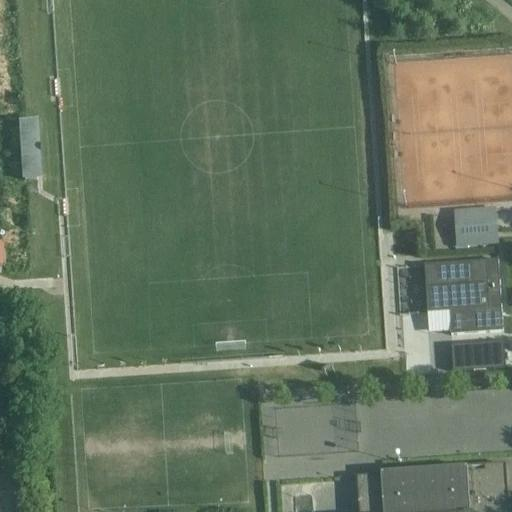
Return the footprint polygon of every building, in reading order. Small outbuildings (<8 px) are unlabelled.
[(493,214),(457,217),(459,245),(495,242),(493,214)] [(394,258),(419,256),(419,254),(417,232),(393,233),(394,258)] [(503,333),(500,292),(498,262),(424,267),(427,315),(449,314),(451,337),(503,333)] [(422,306),(397,307),(397,331),(423,330),(422,306)] [(503,344),(451,348),(453,374),(505,370),(503,344)] [(466,469),(466,470),(381,476),(381,477),(357,479),(358,511),(508,511),(506,466),(466,469)]
